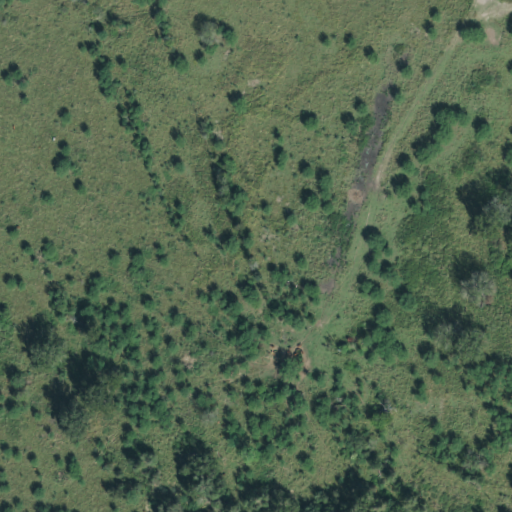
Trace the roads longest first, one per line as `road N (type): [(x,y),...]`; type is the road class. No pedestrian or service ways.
road 1 (residential): [(511,5),(487,6),(401,158),(385,215),(291,372),(234,511)]
road 2 (residential): [(0,262),(63,92),(86,0)]
road 3 (residential): [(291,372),(459,372),(511,398)]
